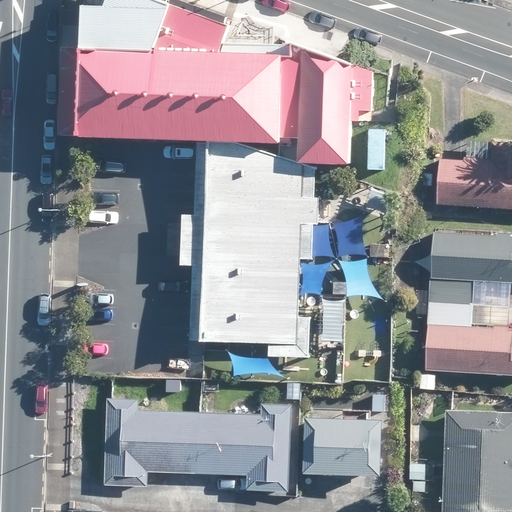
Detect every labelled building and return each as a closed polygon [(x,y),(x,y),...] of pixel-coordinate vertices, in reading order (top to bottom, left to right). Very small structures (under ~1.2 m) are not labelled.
[(364,74),(332,62),(286,45),(286,48),(212,46),(218,28),(145,0),(75,0),(73,51),(51,51),(48,136),(64,137),(199,141),(221,143),(272,143),(272,146),(282,146),(282,138),(290,139),(290,164),(340,166),(343,113),(362,113),(364,74)] [(497,206),(511,207),(511,141),(469,138),(468,160),(461,159),(445,158),(443,158),(440,202),(461,203),(484,205),(497,206)] [(248,144),(190,143),(187,214),(174,213),(172,265),(186,265),(184,347),(256,349),(256,360),(301,361),(302,313),(291,312),(293,262),(305,262),(306,226),(310,226),(311,195),(306,195),(307,167),(248,144)] [(432,301),(511,305),(511,232),(499,232),(499,235),(436,232),(432,301)] [(511,328),(511,308),(511,305),(432,301),(428,368),(511,372),(511,328)] [(423,372),(423,387),(437,387),(437,372),(423,372)] [(289,381),(289,398),(301,398),(301,381),(289,381)] [(374,409),(385,409),(385,394),(375,393),(374,397),(374,409)] [(200,471),(202,411),(139,409),(140,398),(110,397),(107,480),(107,483),(149,485),(150,469),(200,471)] [(202,411),(200,471),(250,472),(250,487),(291,489),(294,403),(265,402),(264,414),(262,413),(262,403),(240,403),(240,412),(202,411)] [(445,480),(511,481),(511,411),(448,409),(446,461),(445,480)] [(386,416),(384,416),(372,415),(372,411),(346,411),(346,415),(308,414),(307,471),(312,471),(384,472),(386,416)] [(415,477),(427,477),(427,461),(415,461),(415,477)] [(511,511),(511,481),(445,480),(444,511),(511,511)]
